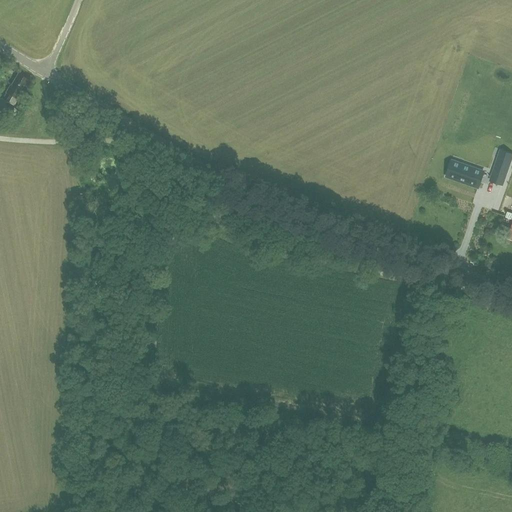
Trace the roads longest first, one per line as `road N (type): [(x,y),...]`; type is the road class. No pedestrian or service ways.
road 1 (tertiary): [(47,73),(243,188),(511,290)]
road 2 (track): [(460,289),(404,511)]
